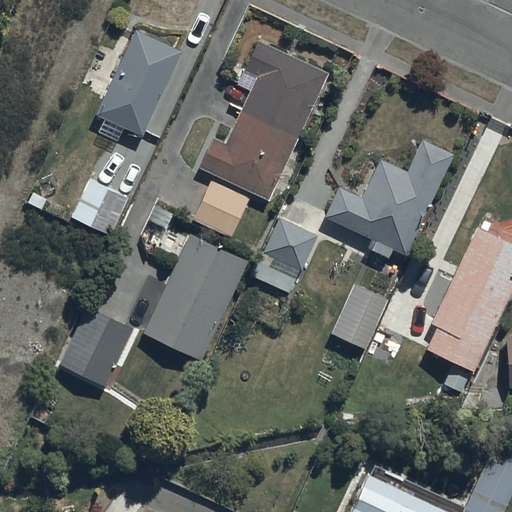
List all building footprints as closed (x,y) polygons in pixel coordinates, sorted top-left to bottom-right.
[(105,111),(98,125),(118,135),(126,119),(142,128),(184,46),(136,22),(93,105),(105,111)] [(330,67),(259,34),(245,64),(256,69),(226,134),(213,128),(198,161),(214,168),(194,213),(231,230),(251,186),(270,195),(330,67)] [(339,179),(325,209),(377,233),(373,243),(387,249),(391,240),(407,247),(453,149),(421,134),(407,165),(379,152),(362,189),(339,179)] [(128,191),(89,170),(70,207),(110,228),(128,191)] [(279,213),(265,246),(303,262),(317,230),(279,213)] [(441,317),(429,340),(474,362),(511,284),(511,236),(478,219),(432,313),(441,317)] [(191,227),(144,325),(201,352),(248,254),(191,227)] [(256,254),(248,270),(288,289),(296,273),(256,254)] [(389,292),(355,276),(332,326),(366,342),(389,292)] [(134,322),(87,299),(59,355),(105,378),(134,322)] [(501,511),(511,489),(511,455),(492,446),(461,511),(501,511)] [(452,511),(458,499),(370,458),(344,511),(452,511)]
